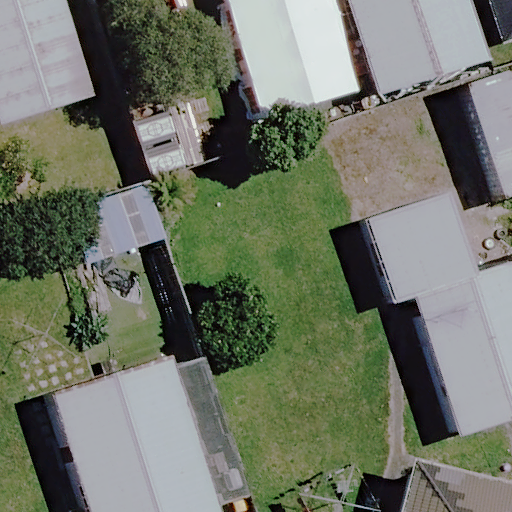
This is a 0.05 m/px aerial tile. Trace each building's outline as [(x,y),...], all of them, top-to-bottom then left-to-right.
[(36,0),(0,0),(0,129),(64,114),(36,0)] [(153,250),(135,187),(50,212),(68,275),(153,250)] [(511,254),(458,272),(434,200),(351,228),(380,315),(398,309),(443,446),(511,422),(511,254)] [(206,511),(164,365),(40,401),(71,511),(206,511)] [(511,511),(511,480),(399,452),(383,511),(511,511)]
